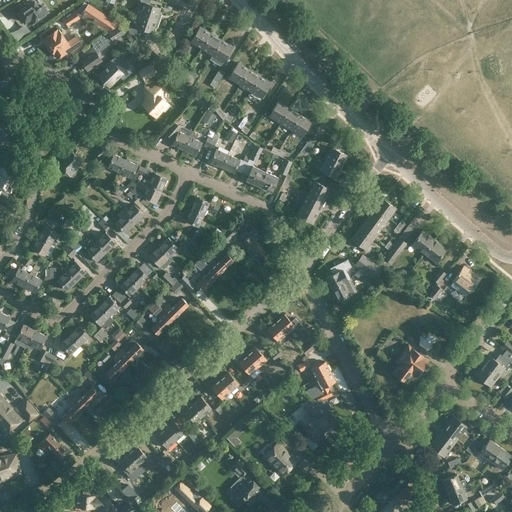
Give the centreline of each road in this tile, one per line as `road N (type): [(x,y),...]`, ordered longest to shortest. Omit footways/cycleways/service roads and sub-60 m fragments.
road 1 (residential): [(21,511),(301,272)]
road 2 (unknown): [(511,208),(283,0)]
road 3 (residential): [(0,292),(56,322),(170,210),(189,171)]
road 4 (tertiary): [(387,155),(236,0)]
road 5 (residential): [(390,442),(301,272)]
road 6 (tertiary): [(511,254),(491,248),(387,155)]
road 7 (residential): [(301,272),(261,204),(189,171)]
road 8 (unclassified): [(301,272),(387,155)]
road 9 (residential): [(189,171),(73,111)]
road 10 (residential): [(0,261),(30,215),(42,141)]
